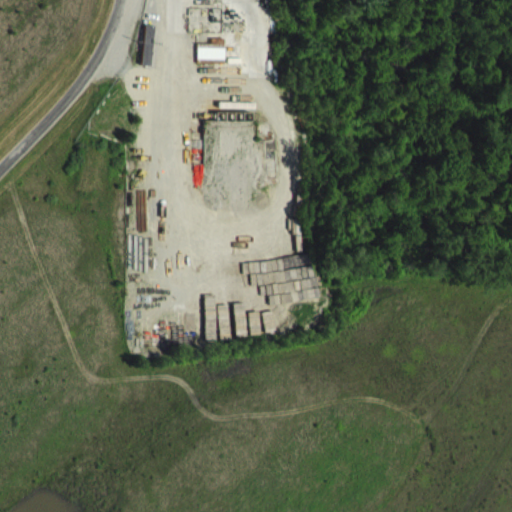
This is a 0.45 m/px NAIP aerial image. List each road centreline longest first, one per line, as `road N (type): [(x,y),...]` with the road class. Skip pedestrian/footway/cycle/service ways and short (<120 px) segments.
road 1 (residential): [(111,40),(0,166)]
road 2 (residential): [(111,40),(173,161)]
